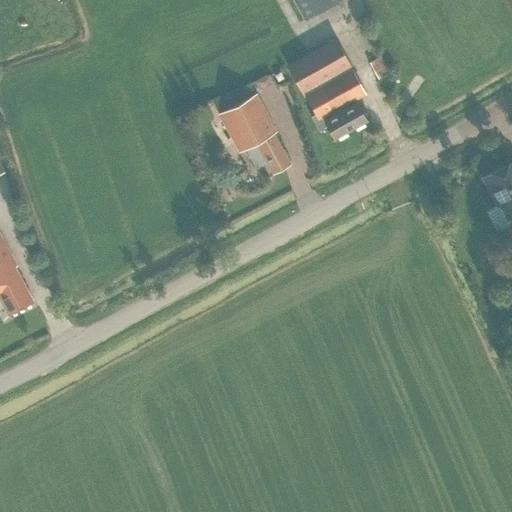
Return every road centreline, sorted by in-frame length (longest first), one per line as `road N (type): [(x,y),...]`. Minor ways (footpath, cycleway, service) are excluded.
road 1 (unclassified): [(0,383),(511,106)]
road 2 (track): [(413,162),(340,23),(354,9),(349,0)]
